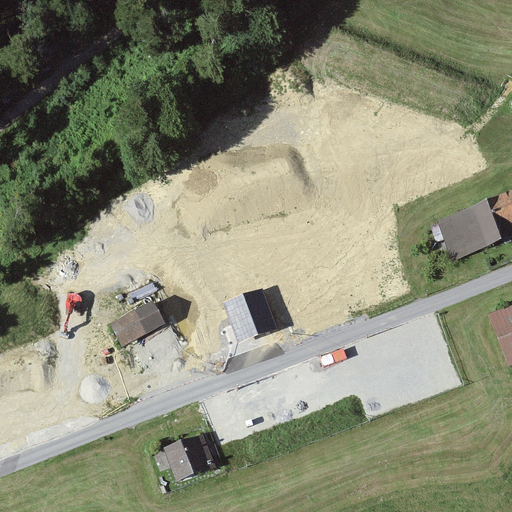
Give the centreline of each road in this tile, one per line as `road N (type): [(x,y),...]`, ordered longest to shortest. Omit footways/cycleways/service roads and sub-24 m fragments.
road 1 (residential): [(511,272),(0,468)]
road 2 (track): [(0,130),(143,0)]
